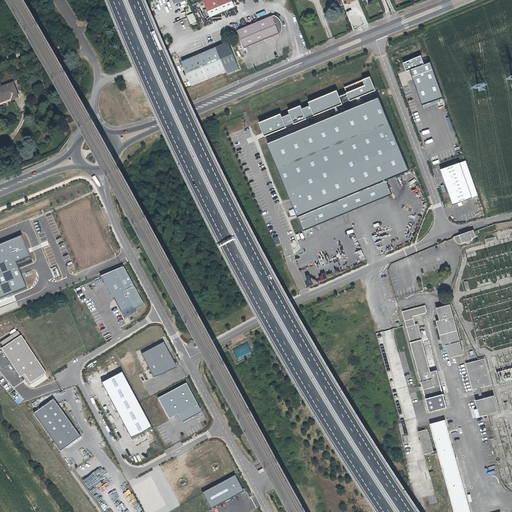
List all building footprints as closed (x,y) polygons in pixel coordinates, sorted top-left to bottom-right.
[(201,0),(208,16),(233,7),(230,0),(201,0)] [(191,25),(196,23),(192,13),(186,15),(191,25)] [(240,50),(278,33),(280,32),(281,30),(281,28),(281,25),(281,23),(279,21),(277,18),(276,17),(273,16),(273,15),(257,22),(253,23),(232,33),(240,50)] [(217,49),(182,63),(192,87),(227,72),(228,75),(240,70),(229,44),(217,49)] [(420,55),(402,62),(405,70),(408,69),(421,103),(442,96),(429,62),(423,64),(420,55)] [(369,76),(258,122),(263,136),(375,90),(369,76)] [(0,88),(0,90),(1,94),(0,94),(0,100),(2,106),(17,101),(16,98),(20,97),(16,83),(0,88)] [(376,98),(266,143),(295,214),(297,213),(385,177),(405,169),(376,98)] [(465,160),(440,169),(452,203),(477,195),(465,160)] [(385,177),(297,213),(303,229),(391,193),(385,177)] [(457,243),(459,244),(461,244),(462,245),(465,244),(466,245),(470,243),(471,240),(475,239),(473,231),(455,238),(457,243)] [(0,245),(0,300),(28,289),(20,270),(34,264),(22,236),(0,245)] [(127,269),(104,280),(116,303),(120,301),(127,316),(146,307),(127,269)] [(309,285),(316,283),(315,277),(308,279),(309,285)] [(435,321),(442,347),(446,346),(449,357),(463,353),(450,305),(436,309),(439,319),(435,321)] [(427,311),(426,306),(403,312),(407,325),(423,386),(424,390),(427,399),(431,414),(448,409),(449,408),(445,394),(444,394),(438,371),(431,372),(421,339),(420,339),(414,316),(424,313),(427,311)] [(23,377),(29,386),(46,374),(18,331),(1,343),(4,348),(2,349),(21,378),(23,377)] [(237,359),(252,353),(248,343),(233,349),(237,359)] [(166,345),(145,356),(157,380),(179,369),(166,345)] [(491,385),(484,359),(466,364),(473,390),(491,385)] [(511,367),(495,372),(498,384),(511,380),(511,367)] [(126,375),(104,387),(134,444),(157,433),(126,375)] [(189,386),(162,400),(173,422),(181,417),(186,426),(204,416),(189,386)] [(498,412),(494,396),(474,401),(478,417),(498,412)] [(57,403),(37,417),(61,451),(81,437),(57,403)] [(472,511),(447,421),(432,425),(440,452),(455,511),(472,511)] [(432,452),(426,429),(418,432),(424,454),(430,453),(432,452)] [(92,476),(84,481),(90,491),(104,481),(100,475),(94,479),(92,476)]
